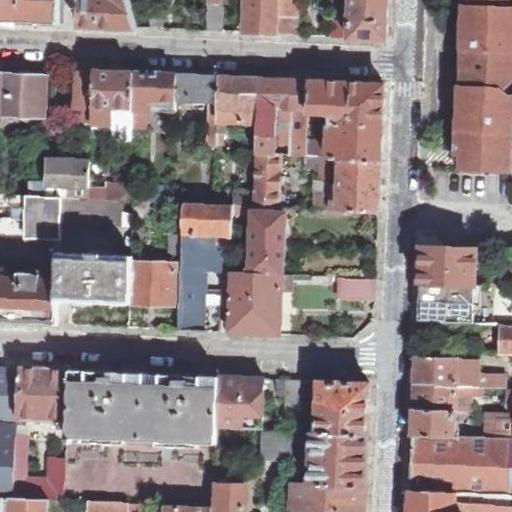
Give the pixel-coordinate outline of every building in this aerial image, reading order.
[(0,0),(0,20),(59,24),(60,0),(0,0)] [(80,0),(79,24),(137,27),(129,0),(80,0)] [(244,0),(244,10),(245,32),(278,34),(279,15),(279,0),(244,0)] [(279,0),(279,15),(298,15),(298,0),(279,0)] [(334,0),(333,37),(388,39),(389,0),(334,0)] [(473,60),(511,62),(511,6),(511,7),(510,0),(464,0),(463,33),(474,34),(473,60)] [(206,5),(207,30),(222,31),(221,5),(206,5)] [(279,15),(278,34),(297,35),(298,15),(279,15)] [(503,87),(511,87),(511,62),(473,60),(474,34),(463,33),(462,63),(461,73),(461,85),(462,85),(462,82),(466,83),(465,86),(503,87)] [(1,112),(1,114),(19,115),(20,120),(29,121),(29,115),(46,116),(48,75),(41,75),(41,67),(4,65),(1,112)] [(78,69),(77,105),(94,106),(96,70),(78,69)] [(93,122),(134,125),(134,110),(136,72),(96,70),(94,106),(94,116),(93,122)] [(177,107),(177,97),(178,74),(136,72),(134,110),(146,110),(146,107),(177,107)] [(177,97),(213,99),(219,100),(221,76),(178,74),(177,97)] [(234,119),(259,120),(261,78),(221,76),(219,100),(218,118),(234,119)] [(310,111),(310,80),(261,78),(259,120),(258,125),(257,148),(257,152),(283,153),(308,154),(309,138),(309,120),(310,111)] [(328,155),(382,158),(386,84),(310,80),(310,111),(324,112),(324,115),(330,116),(328,155)] [(511,169),(511,94),(510,95),(503,87),(465,86),(466,83),(462,82),(462,85),(461,85),(459,114),(471,115),(470,127),(459,126),(458,153),(457,167),(511,169)] [(217,145),(217,132),(218,118),(219,100),(213,99),(212,105),(210,105),(208,145),(217,145)] [(94,116),(94,106),(77,105),(77,115),(94,116)] [(146,110),(134,110),(134,125),(134,127),(145,127),(146,110)] [(0,123),(0,125),(19,126),(20,120),(19,115),(1,114),(0,123)] [(459,114),(459,126),(470,127),(471,115),(459,114)] [(233,133),(234,119),(218,118),(217,132),(233,133)] [(319,120),(309,120),(309,138),(319,139),(319,120)] [(257,148),(258,125),(246,124),(245,147),(257,148)] [(319,139),(309,138),(308,154),(320,155),(323,155),(324,139),(319,139)] [(255,189),(254,204),(273,205),(280,206),(281,184),(286,184),(286,174),(281,174),(283,153),(257,152),(255,189)] [(320,155),(308,154),(308,166),(319,167),(320,155)] [(315,179),(315,207),(380,210),(382,158),(328,155),(323,155),(320,155),(319,167),(319,179),(315,179)] [(47,185),(90,187),(92,159),(49,157),(47,185)] [(131,189),(131,198),(134,199),(151,199),(164,200),(171,200),(172,186),(132,185),(131,189)] [(131,189),(90,187),(90,197),(131,198),(131,189)] [(235,204),(254,204),(255,189),(235,188),(235,204)] [(0,234),(62,237),(62,221),(63,195),(0,192),(0,234)] [(62,221),(134,225),(134,215),(134,199),(131,198),(90,197),(63,195),(62,221)] [(151,199),(134,199),(134,215),(151,216),(151,206),(151,199)] [(185,201),(184,231),(195,232),(195,237),(201,237),(202,233),(204,233),(233,234),(234,215),(235,204),(185,201)] [(254,211),(273,211),(273,205),(254,204),(235,204),(234,215),(254,216),(254,211)] [(252,271),(284,273),(287,212),(273,211),(254,211),(254,216),(252,271)] [(188,240),(188,249),(203,250),(204,233),(202,233),(201,237),(195,237),(195,232),(184,231),(184,234),(184,239),(188,240)] [(170,252),(183,257),(184,239),(184,234),(170,234),(170,252)] [(180,329),(205,330),(206,296),(208,250),(203,250),(188,249),(188,240),(184,239),(183,257),(180,329)] [(423,290),(489,294),(491,251),(426,247),(423,290)] [(59,298),(131,301),(132,261),(133,255),(112,254),(112,250),(106,250),(103,250),(103,253),(91,252),(91,253),(61,252),(60,273),(59,298)] [(131,301),(175,304),(177,263),(164,263),(158,262),(158,257),(158,256),(152,256),(151,262),(132,261),(131,301)] [(0,320),(58,323),(59,298),(60,273),(0,269),(0,320)] [(281,334),(284,290),(284,273),(252,271),(232,270),(229,332),(281,334)] [(284,273),(284,290),(295,290),(296,274),(284,273)] [(345,276),(344,299),(375,299),(376,278),(345,276)] [(488,308),(489,294),(423,290),(422,321),(428,321),(458,322),(480,323),(481,307),(488,308)] [(206,296),(205,330),(212,331),(214,297),(206,296)] [(511,324),(504,324),(503,352),(511,352),(511,324)] [(484,386),(489,386),(489,375),(480,375),(481,358),(418,355),(417,382),(484,386)] [(0,368),(0,419),(19,420),(18,368),(0,368)] [(19,420),(69,419),(70,369),(18,368),(19,420)] [(145,372),(70,369),(69,419),(68,435),(142,438),(145,372)] [(219,376),(145,372),(142,438),(216,442),(219,376)] [(489,386),(504,387),(504,376),(489,375),(489,386)] [(220,376),(217,427),(264,429),(266,378),(220,376)] [(287,379),(286,409),(302,410),(304,380),(287,379)] [(321,381),(319,431),(369,433),(371,383),(346,382),(321,381)] [(483,395),(484,386),(417,382),(415,407),(457,409),(458,393),(469,394),(469,395),(483,395)] [(456,435),(457,409),(415,407),(414,433),(456,435)] [(489,411),(488,436),(511,436),(511,411),(507,412),(489,411)] [(0,422),(0,495),(13,496),(17,435),(17,423),(1,423),(0,422)] [(262,431),(263,459),(293,458),(293,431),(262,431)] [(314,431),(311,482),(366,485),(369,433),(319,431),(314,431)] [(511,511),(511,436),(488,436),(456,435),(414,433),(412,472),(425,472),(424,489),(411,488),(410,511),(511,511)] [(17,435),(13,496),(49,498),(64,499),(66,458),(50,458),(50,479),(24,477),(27,436),(17,435)] [(425,472),(412,472),(411,488),(424,489),(425,472)] [(291,507),(365,511),(366,485),(311,482),(293,481),(291,507)] [(215,482),(214,506),(213,511),(244,511),(246,484),(215,482)] [(0,495),(0,511),(47,511),(49,498),(13,496),(0,495)] [(87,511),(128,511),(129,502),(88,500),(87,511)] [(213,511),(214,506),(164,503),(163,511),(213,511)]
